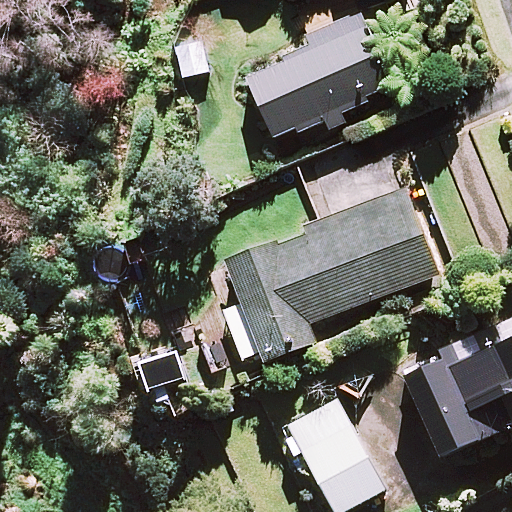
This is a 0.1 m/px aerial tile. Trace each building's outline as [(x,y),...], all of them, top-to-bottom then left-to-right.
[(249,69),(278,137),(324,117),(329,129),(352,119),(347,107),(395,87),(365,19),(249,69)] [(245,296),(264,348),(314,330),(311,320),(436,276),(407,194),(231,256),(245,296)] [(218,305),(236,358),(264,348),(245,296),(218,305)] [(236,358),(218,305),(193,314),(212,366),(236,358)] [(511,418),(511,313),(440,344),(445,355),(409,371),(442,448),(511,418)] [(386,485),(339,398),(293,423),(340,510),(386,485)]
